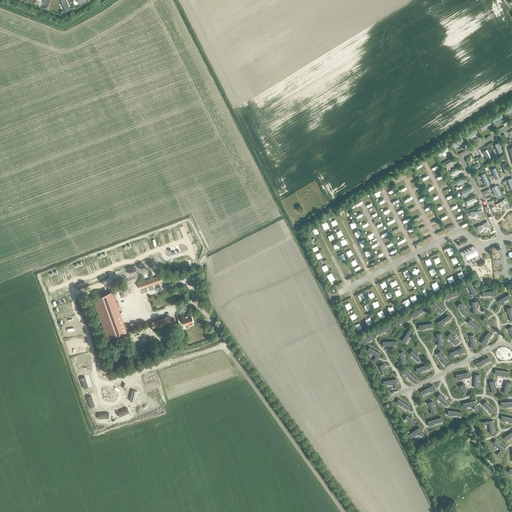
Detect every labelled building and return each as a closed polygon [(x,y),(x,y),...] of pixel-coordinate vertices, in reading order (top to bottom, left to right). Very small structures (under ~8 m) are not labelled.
[(502,113),(493,118),(495,121),(504,116),(502,113)] [(489,120),(479,126),(481,129),(491,123),(489,120)] [(475,129),(465,135),(467,138),(477,132),(475,129)] [(461,137),(452,143),(454,146),(462,140),(461,137)] [(498,142),(494,144),(499,153),(503,151),(498,142)] [(446,147),(437,152),(439,155),(447,150),(446,147)] [(490,156),(481,161),(483,164),(492,159),(490,156)] [(455,158),(445,163),(447,167),(456,162),(455,158)] [(496,185),(491,188),(496,197),(501,195),(496,185)] [(474,197),(466,201),(467,205),(476,200),(474,197)] [(500,202),(497,204),(502,214),(505,213),(500,202)] [(479,206),(470,211),(471,214),(481,210),(479,206)] [(484,216),(473,221),(475,225),(486,219),(484,216)] [(466,258),(467,261),(477,257),(471,244),(461,249),(463,252),(461,253),(464,259),(466,258)] [(138,283),(140,289),(162,281),(160,275),(138,283)] [(93,298),(107,337),(126,330),(112,292),(93,298)] [(190,325),(194,324),(193,322),(191,314),(182,317),(182,318),(178,320),(179,324),(184,322),(184,325),(189,324),(190,325)] [(151,322),(154,329),(171,323),(168,316),(151,322)]
